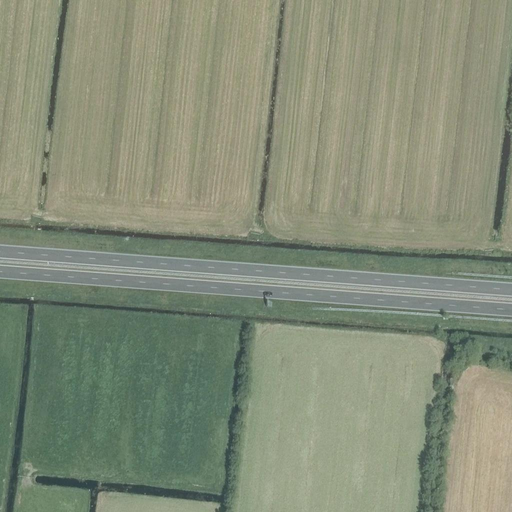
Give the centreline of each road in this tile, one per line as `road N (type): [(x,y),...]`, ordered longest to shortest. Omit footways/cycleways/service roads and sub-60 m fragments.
road 1 (trunk): [(511,290),(0,251)]
road 2 (trunk): [(0,271),(511,309)]
